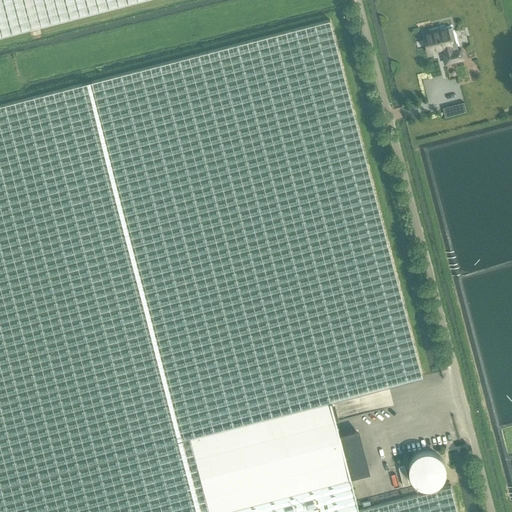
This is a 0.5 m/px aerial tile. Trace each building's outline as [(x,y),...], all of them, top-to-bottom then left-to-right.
[(0,0),(0,36),(139,0),(0,0)] [(355,430),(338,435),(330,401),(422,377),(329,19),(0,104),(0,511),(457,511),(450,485),(358,509),(350,478),(367,473),(355,430)] [(428,52),(435,50),(444,48),(445,53),(442,53),(445,64),(463,59),(460,49),(457,49),(452,27),(447,29),(447,28),(440,30),(439,28),(430,31),(430,32),(423,34),(428,52)] [(445,117),(466,111),(463,102),(442,107),(445,117)] [(436,453),(432,452),(429,451),(425,451),(422,452),(418,454),(415,456),(413,458),(412,460),(410,464),(409,468),(409,471),(410,474),(411,477),(412,480),(415,483),(418,485),(422,487),(426,487),(429,487),(432,487),(435,486),(439,484),(441,482),(443,478),(445,475),(445,471),(445,468),(445,465),(443,461),(441,457),(439,455),(436,453)] [(403,486),(409,484),(404,466),(398,467),(403,486)]
